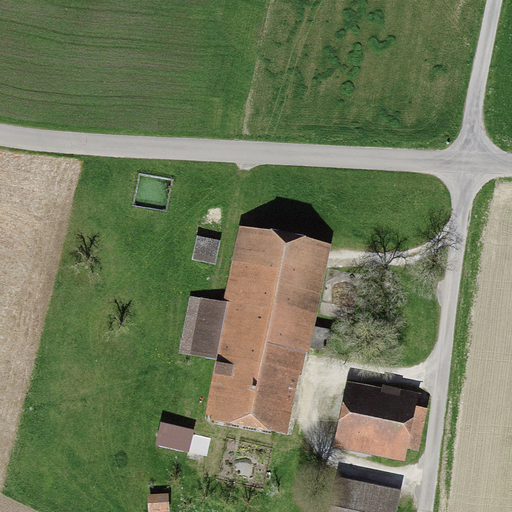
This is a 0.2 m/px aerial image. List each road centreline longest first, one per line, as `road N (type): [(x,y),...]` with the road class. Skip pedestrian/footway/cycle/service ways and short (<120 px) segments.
road 1 (unclassified): [(0,135),(168,162),(468,164)]
road 2 (unclassified): [(425,511),(468,164)]
